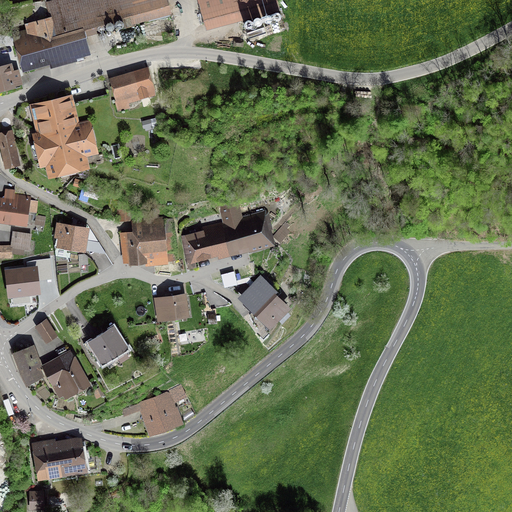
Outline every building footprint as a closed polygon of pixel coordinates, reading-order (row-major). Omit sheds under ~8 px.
[(30,69),(93,52),(88,33),(171,11),(168,0),(77,0),(77,1),(50,8),(53,21),(33,27),(36,41),(24,44),(30,69)] [(277,1),(276,0),(197,0),(204,21),(277,1)] [(279,19),(280,18),(281,17),(281,16),(281,15),(280,14),(280,13),(279,12),(277,11),(276,12),(275,12),(274,13),(273,14),(273,16),(273,17),(274,18),(275,19),(276,20),(278,20),(279,19)] [(270,22),(271,21),(272,20),(272,19),(272,18),(272,17),(271,16),(270,15),(268,15),(267,15),(266,15),(265,16),(264,17),(264,19),(264,20),(265,21),(266,22),(267,23),(269,23),(270,22)] [(259,24),(260,23),(261,22),(262,21),(261,20),(261,19),(260,18),(259,17),(258,17),(257,17),(255,17),(254,18),(254,19),(253,21),(254,22),(254,23),(255,24),(257,25),(258,25),(259,24)] [(250,27),(251,26),(252,25),(252,24),(252,23),(252,21),(251,20),(250,20),(249,19),(247,20),(246,20),(245,21),(244,22),(244,24),(244,25),(245,26),(246,27),(247,27),(249,27),(250,27)] [(0,67),(0,89),(22,83),(18,70),(13,71),(11,65),(0,67)] [(115,101),(117,111),(128,108),(126,102),(153,94),(146,69),(112,80),(118,100),(115,101)] [(49,161),(52,173),(84,166),(81,154),(94,151),(88,124),(75,127),(68,97),(35,105),(41,131),(43,131),(44,134),(36,136),(43,163),(49,161)] [(151,120),(141,123),(143,131),(153,129),(151,120)] [(0,132),(0,136),(5,164),(17,161),(11,130),(0,132)] [(6,189),(4,200),(0,199),(0,219),(25,223),(27,210),(35,212),(35,201),(28,200),(29,197),(14,195),(14,190),(6,189)] [(221,223),(228,250),(247,245),(249,251),(274,244),(269,221),(270,221),(267,213),(266,210),(241,217),(237,201),(219,205),(224,222),(221,223)] [(118,210),(118,220),(131,219),(131,215),(140,215),(140,209),(118,210)] [(37,214),(35,224),(46,226),(48,216),(37,214)] [(130,255),(131,261),(166,258),(166,260),(176,260),(172,219),(134,222),(135,231),(121,233),(124,256),(130,255)] [(228,250),(221,223),(202,228),(203,232),(182,237),(187,261),(228,250)] [(60,245),(83,249),(86,229),(59,224),(57,235),(62,235),(60,245)] [(285,228),(282,226),(274,235),(280,241),(285,235),(284,234),(286,232),(285,228)] [(0,245),(0,257),(11,257),(11,247),(29,249),(31,234),(13,231),(11,245),(0,245)] [(8,272),(10,294),(38,291),(36,280),(53,278),(50,258),(34,260),(27,262),(28,269),(8,272)] [(261,275),(240,296),(272,327),(279,320),(276,317),(286,306),(272,292),(275,289),(272,285),(273,284),(263,274),(262,276),(261,275)] [(156,299),(158,319),(186,315),(183,295),(156,299)] [(37,326),(47,341),(56,335),(46,320),(37,326)] [(92,342),(104,361),(124,348),(112,329),(92,342)] [(22,371),(28,383),(41,376),(37,366),(40,365),(33,346),(16,352),(22,371)] [(58,385),(65,398),(89,385),(71,351),(43,367),(54,387),(58,385)] [(143,409),(152,434),(159,431),(158,428),(181,419),(177,408),(174,410),(171,403),(173,402),(169,393),(134,405),(137,412),(143,409)] [(35,465),(38,477),(87,470),(82,442),(46,448),(45,441),(33,443),(35,465)] [(42,492),(31,492),(32,508),(42,508),(42,492)]
